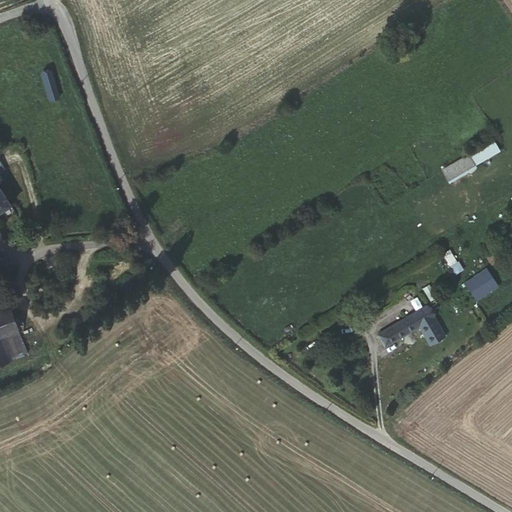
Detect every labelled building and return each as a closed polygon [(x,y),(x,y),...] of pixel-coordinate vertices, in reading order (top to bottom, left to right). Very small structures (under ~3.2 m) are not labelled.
[(57,91),(52,71),(42,73),(48,94),(57,91)] [(495,138),(469,151),(475,163),(501,150),(495,138)] [(15,212),(0,184),(0,171),(7,168),(0,153),(0,214),(2,213),(5,218),(15,212)] [(469,153),(441,167),(449,182),(477,169),(469,153)] [(456,272),(462,267),(457,260),(451,264),(456,272)] [(477,300),(499,285),(486,266),(464,281),(477,300)] [(430,302),(382,331),(390,342),(437,314),(430,302)] [(0,338),(2,338),(19,331),(9,306),(0,309),(0,338)] [(12,362),(29,355),(19,331),(2,338),(12,362)] [(0,367),(12,362),(2,338),(0,338),(0,367)]
